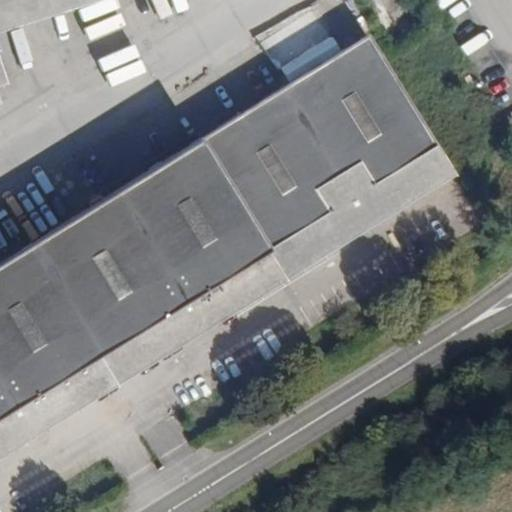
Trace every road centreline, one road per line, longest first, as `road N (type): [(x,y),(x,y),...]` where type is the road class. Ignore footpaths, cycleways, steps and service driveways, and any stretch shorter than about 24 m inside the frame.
road 1 (tertiary): [(511,294),(162,511)]
road 2 (unknown): [(120,433),(436,221)]
road 3 (unknown): [(120,433),(59,456),(0,499)]
